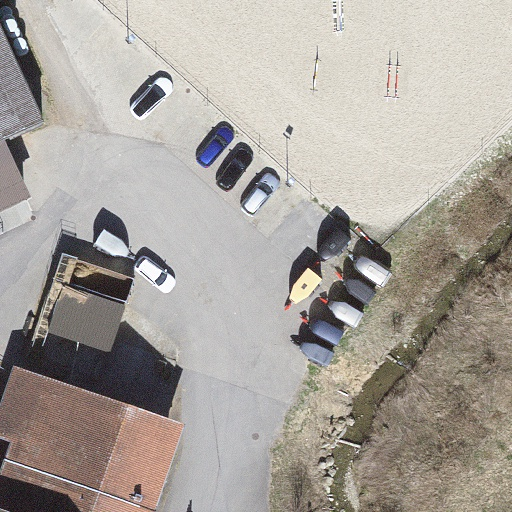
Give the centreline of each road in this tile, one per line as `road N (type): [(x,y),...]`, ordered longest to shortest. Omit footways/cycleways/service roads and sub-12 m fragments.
road 1 (residential): [(199,511),(220,363),(119,163)]
road 2 (track): [(119,163),(42,0)]
